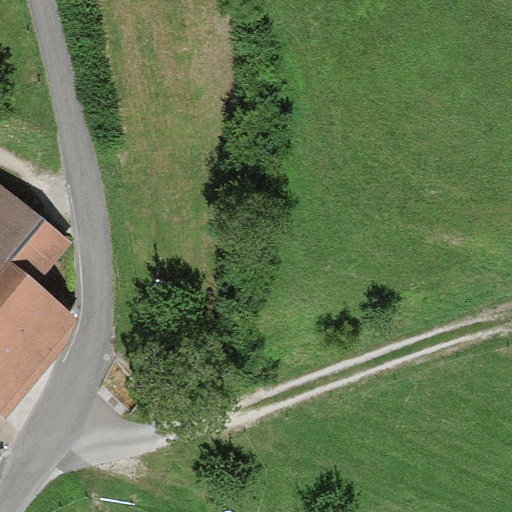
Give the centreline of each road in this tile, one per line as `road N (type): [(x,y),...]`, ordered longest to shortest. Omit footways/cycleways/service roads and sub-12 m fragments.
road 1 (residential): [(48,0),(100,253),(98,315),(52,439),(0,506)]
road 2 (track): [(52,439),(96,446),(211,418),(511,316)]
